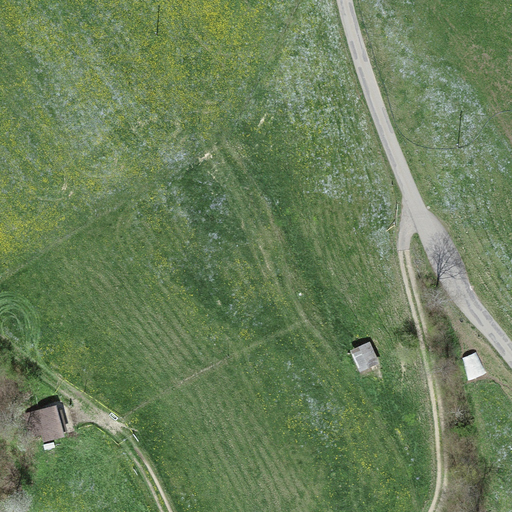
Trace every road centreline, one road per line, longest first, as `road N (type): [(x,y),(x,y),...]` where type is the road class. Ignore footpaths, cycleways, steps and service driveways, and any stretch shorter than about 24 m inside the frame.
road 1 (unclassified): [(511,356),(451,275),(416,206),(344,0)]
road 2 (track): [(416,206),(402,238),(439,415),(440,486),(432,511)]
road 3 (track): [(167,511),(121,430),(4,342)]
